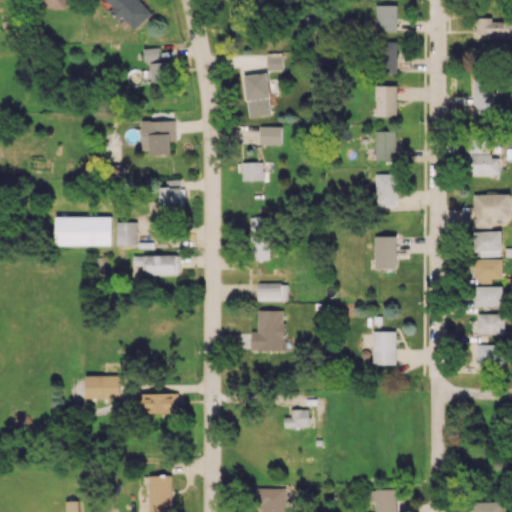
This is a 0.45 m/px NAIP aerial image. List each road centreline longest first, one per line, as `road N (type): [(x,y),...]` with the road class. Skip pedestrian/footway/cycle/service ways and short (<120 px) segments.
road 1 (residential): [(190,0),(211,126),(212,511)]
road 2 (residential): [(437,0),(437,511)]
